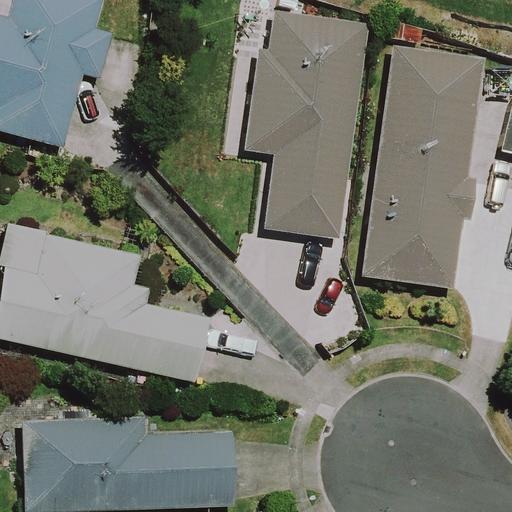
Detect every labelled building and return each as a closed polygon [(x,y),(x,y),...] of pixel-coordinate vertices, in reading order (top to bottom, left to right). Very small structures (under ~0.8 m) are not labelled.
[(103,3),(90,0),(15,0),(9,26),(0,24),(0,135),(62,150),(80,77),(96,81),(106,39),(95,36),(103,3)] [(367,30),(268,12),(243,154),(273,159),(260,231),(329,243),(367,30)] [(481,67),(392,53),(358,279),(447,292),(481,67)] [(132,259),(9,233),(0,274),(0,343),(194,384),(207,320),(123,302),(132,259)] [(142,441),(141,424),(21,428),(23,511),(126,511),(233,509),(231,439),(142,441)]
